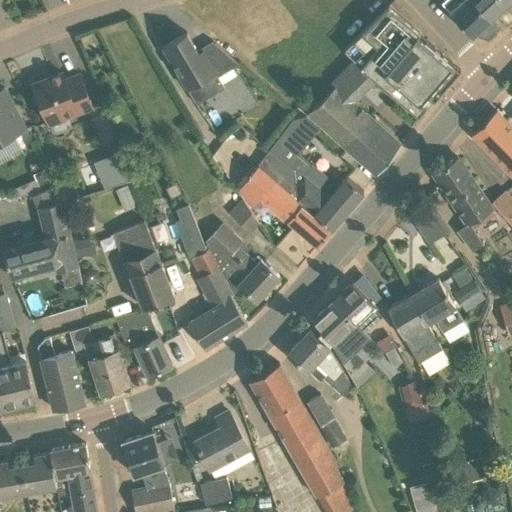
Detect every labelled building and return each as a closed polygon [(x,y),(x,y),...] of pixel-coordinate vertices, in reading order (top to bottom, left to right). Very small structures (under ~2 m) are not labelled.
[(425,38),(424,40),(418,35),(420,32),(419,31),(417,34),(384,0),(362,0),(330,34),(368,72),(418,115),(433,98),(435,99),(454,77),(453,61),(425,38)] [(472,36),(490,20),(472,0),(444,0),(442,2),(472,36)] [(472,0),(490,20),(507,4),(503,0),(472,0)] [(187,32),(163,46),(188,88),(216,71),(218,76),(240,64),(215,42),(198,52),(187,32)] [(93,107),(80,73),(65,79),(62,71),(33,83),(38,95),(36,101),(38,106),(43,108),(49,124),(93,107)] [(26,129),(14,104),(4,86),(0,88),(0,142),(6,139),(26,129)] [(401,143),(357,106),(333,86),(305,115),(358,158),(377,174),(401,143)] [(511,125),(496,110),(472,133),(511,173),(511,125)] [(269,148),(293,168),(297,199),(332,228),(364,190),(346,176),(338,186),(300,153),(305,145),(314,135),(293,117),(269,148)] [(297,199),(293,168),(269,148),(257,164),(237,189),(240,192),(243,197),(251,208),(260,197),(317,245),(332,228),(297,199)] [(434,171),(468,222),(470,224),(471,223),(474,227),(484,221),(495,213),(457,156),(434,171)] [(123,161),(109,167),(115,182),(129,177),(123,161)] [(18,194),(34,193),(58,183),(50,166),(34,173),(37,179),(16,188),(18,194)] [(71,180),(62,184),(66,199),(77,194),(71,180)] [(76,241),(70,217),(67,204),(66,199),(62,184),(61,181),(58,183),(34,193),(38,206),(47,236),(35,239),(34,234),(21,237),(23,243),(3,248),(11,276),(56,265),(57,270),(62,269),(66,287),(83,283),(79,265),(82,264),(80,256),(76,241)] [(167,188),(172,198),(182,192),(177,182),(167,188)] [(493,201),(511,225),(511,198),(505,191),(493,201)] [(243,197),(230,211),(252,232),(261,222),(251,208),(243,197)] [(428,201),(410,213),(429,242),(447,230),(428,201)] [(75,202),(67,204),(70,217),(78,215),(75,202)] [(187,202),(175,207),(185,231),(197,226),(187,202)] [(5,217),(8,233),(40,228),(38,212),(5,217)] [(146,220),(115,232),(125,259),(144,306),(174,294),(146,220)] [(209,245),(233,292),(241,284),(257,299),(280,274),(262,258),(257,254),(253,260),(235,242),(239,238),(223,223),(208,239),(212,243),(209,245)] [(93,237),(76,241),(80,256),(97,252),(93,237)] [(209,245),(206,248),(206,250),(191,256),(200,276),(199,277),(214,305),(188,321),(206,348),(248,321),(231,295),(233,292),(209,245)] [(455,305),(439,277),(411,294),(426,320),(428,324),(436,319),(443,332),(463,320),(455,305)] [(486,297),(474,279),(458,290),(471,308),(486,297)] [(364,310),(373,301),(353,280),(334,298),(365,331),(372,323),(371,317),(364,310)] [(0,396),(2,406),(37,397),(27,358),(11,362),(4,333),(18,329),(11,305),(7,292),(0,293),(0,396)] [(420,361),(442,349),(428,324),(411,294),(389,307),(420,361)] [(344,363),(371,337),(365,331),(334,298),(314,317),(324,328),(321,331),(329,342),(330,343),(331,345),(332,344),(344,363)] [(511,304),(503,307),(511,333),(511,332),(511,304)] [(152,319),(152,318),(148,309),(117,318),(125,337),(127,336),(139,360),(142,359),(148,374),(172,363),(162,341),(159,334),(145,340),(138,325),(152,319)] [(122,357),(113,331),(92,337),(88,324),(70,330),(76,349),(86,346),(100,391),(130,382),(122,357)] [(330,343),(329,342),(321,331),(317,335),(310,329),(289,352),(306,368),(308,370),(320,381),(323,377),(343,394),(352,385),(328,345),(330,343)] [(391,333),(377,341),(384,353),(398,345),(391,333)] [(71,350),(55,354),(50,335),(44,337),(38,345),(55,408),(85,403),(79,380),(71,350)] [(395,347),(386,353),(394,366),(403,361),(395,347)] [(291,383),(280,362),(250,379),(261,400),(317,494),(327,511),(354,511),(344,478),(335,463),(338,461),(291,383)] [(416,379),(401,386),(407,408),(423,404),(416,379)] [(323,393),(306,402),(332,448),(348,439),(323,393)] [(423,404),(407,408),(406,409),(409,423),(431,417),(428,403),(423,404)] [(240,431),(228,410),(216,416),(221,425),(195,440),(210,468),(248,448),(240,431)] [(169,482),(163,464),(178,459),(172,444),(159,448),(153,429),(123,439),(134,473),(141,471),(147,485),(131,488),(136,511),(157,511),(175,508),(169,482)] [(50,448),(51,451),(57,485),(58,495),(71,493),(73,511),(98,511),(86,442),(50,448)] [(51,451),(43,452),(34,454),(35,460),(9,465),(8,458),(0,459),(0,495),(57,485),(51,451)] [(482,479),(479,457),(458,460),(461,482),(482,479)] [(227,476),(201,483),(200,483),(206,504),(233,497),(227,476)] [(410,486),(414,499),(417,511),(432,507),(429,495),(428,495),(424,482),(410,486)]
